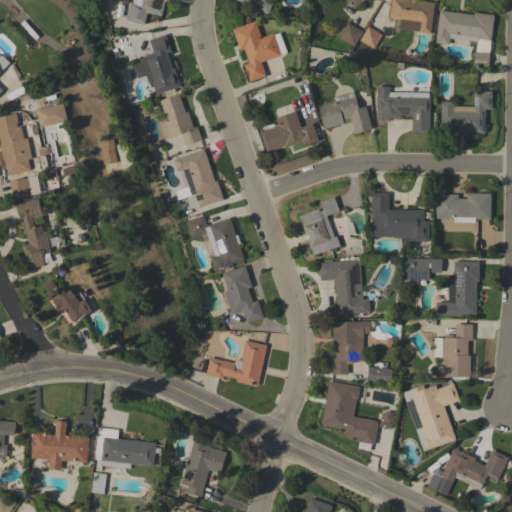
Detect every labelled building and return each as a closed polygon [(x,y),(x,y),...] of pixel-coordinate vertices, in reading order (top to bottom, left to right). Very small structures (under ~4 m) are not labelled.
[(166,0),(166,1),(164,0),(160,16),(146,12),(143,24),(125,19),(130,2),(132,3),(132,0),(166,0)] [(269,0),(272,1),(266,14),(236,0),(269,0)] [(363,0),(353,8),(345,0),(363,0)] [(419,0),(434,2),(429,33),(399,28),(400,20),(388,18),(390,0),(419,0)] [(473,14),(473,12),(493,14),(488,53),(487,67),(473,66),(473,52),(474,52),(476,41),(449,38),(448,44),(435,43),(439,10),(473,14)] [(243,64),(248,62),(243,49),(239,50),(232,29),(255,21),(261,37),(272,33),(273,33),(276,32),(278,33),(279,33),(280,35),(281,37),(281,39),(281,41),(281,43),(284,48),(286,52),(285,53),(285,54),(281,55),(280,55),(260,62),(265,76),(249,81),(243,64)] [(362,31),(353,46),(338,38),(347,22),(362,31)] [(373,49),(359,40),(367,26),(381,34),(373,49)] [(172,68),(174,67),(180,86),(155,94),(151,82),(148,83),(145,75),(137,78),(132,64),(141,61),(140,59),(143,58),(143,55),(153,52),(149,39),(165,34),(170,51),(166,52),(172,68)] [(428,92),(428,95),(429,95),(429,132),(411,132),(411,115),(399,115),(399,118),(376,118),(376,86),(389,86),(389,92),(428,92)] [(440,133),(440,101),(453,102),(453,106),(473,106),(473,91),(491,91),(491,109),(484,109),(484,133),(440,133)] [(357,108),(365,106),(371,129),(353,133),(350,118),(341,120),(342,124),(323,128),(317,105),(334,101),(333,97),(353,92),(354,97),(357,108)] [(184,112),(186,111),(192,128),(196,126),(201,139),(184,145),(180,134),(164,140),(158,121),(165,118),(159,100),(178,93),(184,112)] [(66,121),(38,127),(34,109),(63,103),(66,121)] [(277,125),(275,118),(294,111),(300,127),(312,123),(318,140),(302,145),(301,141),(285,147),(284,145),(265,151),(259,132),(277,125)] [(4,159),(2,159),(0,149),(0,116),(15,113),(20,136),(26,135),(31,158),(27,159),(29,170),(7,175),(4,159)] [(116,162),(103,164),(99,141),(112,139),(116,162)] [(203,149),(214,181),(216,180),(222,200),(198,207),(194,195),(190,196),(182,169),(176,171),(172,159),(203,149)] [(26,177),(29,191),(11,195),(8,181),(26,177)] [(423,210),(423,221),(428,221),(428,241),(410,241),(410,244),(401,244),(401,237),(370,237),(370,193),(388,193),(388,209),(423,210)] [(474,219),(474,223),(449,223),(449,219),(435,218),(435,194),(457,194),(457,199),(466,199),(466,193),(489,193),(489,219),(474,219)] [(22,219),(19,220),(14,201),(37,196),(41,215),(31,217),(33,226),(40,225),(42,231),(44,230),(45,233),(46,233),(50,252),(48,253),(50,258),(42,260),(43,265),(32,267),(29,265),(27,255),(25,256),(22,245),(28,243),(22,219)] [(298,216),(318,209),(318,211),(322,210),(319,202),(333,197),(338,211),(325,215),(333,237),(335,236),(339,246),(312,255),(298,216)] [(235,235),(236,235),(239,243),(238,244),(243,259),(214,269),(209,257),(214,255),(206,232),(191,238),(185,221),(203,215),(206,225),(229,217),(235,235)] [(440,272),(428,272),(428,280),(408,280),(408,285),(403,285),(403,279),(406,279),(406,272),(403,272),(404,262),(406,262),(406,258),(440,259),(440,272)] [(319,280),(318,262),(323,262),(323,259),(331,259),(332,261),(355,259),(355,260),(359,260),(361,299),(368,299),(369,312),(336,315),(333,279),(319,280)] [(475,316),(435,315),(435,302),(447,302),(447,275),(453,275),(453,261),(478,261),(478,281),(476,281),(475,316)] [(223,291),(227,290),(221,273),(244,265),(251,286),(247,288),(251,302),(256,300),(262,317),(246,322),(242,309),(233,311),(233,310),(230,312),(223,291)] [(154,282),(156,281),(158,285),(156,286),(157,290),(150,292),(147,285),(144,287),(139,275),(150,271),(154,282)] [(41,285),(51,279),(56,286),(52,289),(54,293),(49,297),(41,285)] [(62,306),(58,309),(51,300),(69,288),(73,295),(78,292),(83,299),(91,310),(83,315),(82,314),(72,321),(62,306)] [(362,361),(352,360),(352,363),(347,363),(347,374),(330,374),(330,358),(335,358),(335,345),(332,345),(332,321),(369,321),(368,333),(362,333),(362,361)] [(469,378),(443,378),(443,364),(439,364),(440,338),(454,338),(454,324),(471,324),(471,340),(466,340),(466,355),(469,355),(469,378)] [(257,386),(235,381),(236,378),(223,375),(222,379),(205,375),(209,357),(234,363),(235,359),(240,360),(245,340),(266,345),(257,386)] [(391,369),(390,381),(367,380),(368,368),(391,369)] [(321,424),(329,381),(359,386),(357,399),(356,398),(353,416),(376,420),(376,422),(377,423),(373,444),(370,444),(369,451),(357,449),(358,441),(357,441),(357,438),(343,435),(344,428),(321,424)] [(455,440),(426,450),(421,437),(425,436),(415,408),(418,406),(418,405),(428,402),(423,389),(435,385),(436,389),(453,383),(459,400),(443,406),(455,440)] [(0,456),(0,420),(15,421),(14,435),(4,434),(3,444),(7,445),(6,457),(0,456)] [(61,460),(60,469),(48,468),(49,459),(31,458),(33,431),(36,431),(36,430),(43,431),(43,433),(54,434),(55,420),(66,421),(64,435),(71,435),(72,434),(76,434),(76,433),(83,434),(83,435),(89,436),(86,462),(61,460)] [(155,443),(155,447),(160,448),(160,453),(154,453),(153,466),(130,463),(130,468),(101,465),(102,460),(100,460),(101,457),(94,456),(98,427),(118,429),(117,438),(155,443)] [(226,452),(219,473),(209,470),(201,497),(189,493),(191,487),(180,484),(195,434),(207,438),(204,446),(226,452)] [(475,458),(474,461),(484,465),(491,450),(507,457),(497,480),(486,475),(481,486),(480,486),(479,488),(454,477),(452,482),(440,476),(453,448),(475,458)] [(103,493),(90,492),(93,472),(105,474),(103,493)] [(304,511),(310,498),(332,505),(329,511),(304,511)]
